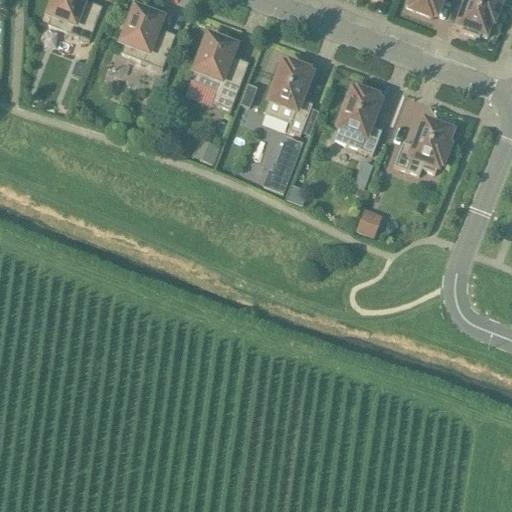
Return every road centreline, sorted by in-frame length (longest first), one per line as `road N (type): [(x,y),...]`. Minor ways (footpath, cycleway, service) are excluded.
road 1 (residential): [(511,103),(250,0)]
road 2 (residential): [(511,345),(477,332),(458,312),(452,289),(511,126)]
